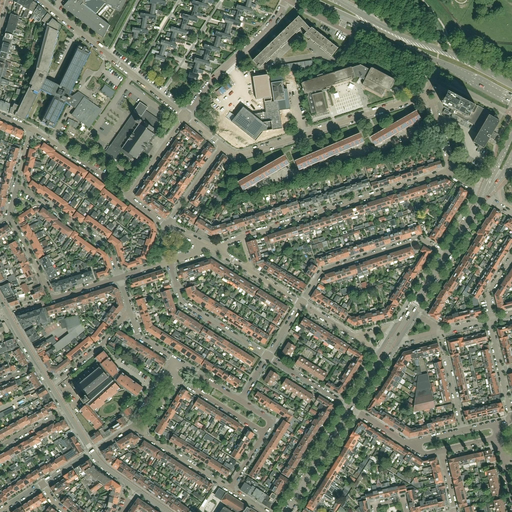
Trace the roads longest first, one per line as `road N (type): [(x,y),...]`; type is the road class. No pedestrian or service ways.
road 1 (residential): [(451,170),(422,96),(241,154),(222,147)]
road 2 (residential): [(211,248),(451,170)]
road 3 (secondary): [(314,0),(511,101)]
road 4 (secondary): [(511,85),(332,0)]
road 5 (residential): [(300,304),(325,269),(419,239),(446,254)]
road 6 (residential): [(184,116),(285,0)]
road 7 (residential): [(267,356),(186,306),(168,261)]
road 8 (residential): [(119,277),(111,251),(15,187)]
road 9 (tertiary): [(285,511),(349,409)]
